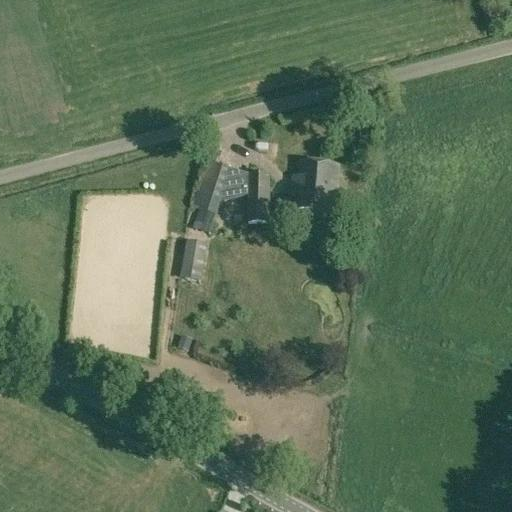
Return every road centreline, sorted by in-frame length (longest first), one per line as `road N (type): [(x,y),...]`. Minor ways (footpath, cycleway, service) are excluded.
road 1 (unclassified): [(0,177),(511,48)]
road 2 (tertiary): [(305,511),(0,331)]
